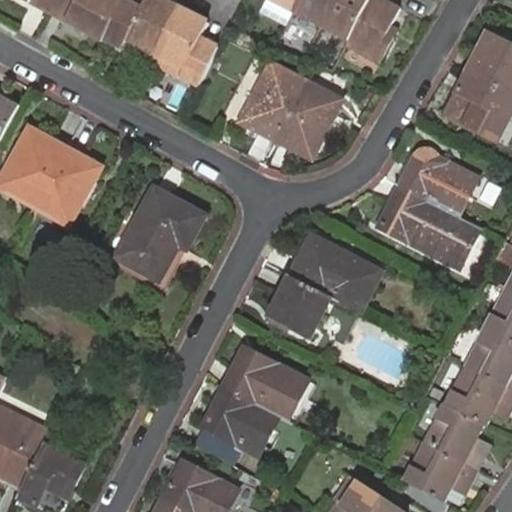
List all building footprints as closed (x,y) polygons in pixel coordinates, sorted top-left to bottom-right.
[(23,0),(48,14),(55,0),(23,0)] [(85,28),(106,40),(124,5),(115,0),(55,0),(48,14),(83,32),(85,28)] [(153,63),(180,11),(158,0),(147,0),(142,11),(138,19),(125,13),(111,42),(153,63)] [(269,0),(265,0),(258,13),(287,28),(295,13),(269,0)] [(269,0),(295,13),(302,0),(269,0)] [(305,18),(314,0),(302,0),(295,13),(305,18)] [(336,0),(314,0),(305,18),(322,27),(336,0)] [(371,0),(336,0),(322,27),(350,42),(371,0)] [(388,33),(401,9),(383,0),(371,0),(350,42),(348,46),(382,64),(396,37),(388,33)] [(142,11),(129,5),(125,13),(138,19),(142,11)] [(106,40),(111,42),(125,13),(121,11),(106,40)] [(180,11),(153,63),(202,87),(216,58),(197,49),(202,41),(210,25),(180,11)] [(83,32),(104,44),(106,40),(85,28),(83,32)] [(479,60),(470,77),(511,98),(511,46),(495,38),(491,36),(480,57),(479,60)] [(220,50),(202,41),(197,49),(216,58),(220,50)] [(242,123),(278,142),(281,136),(307,87),(271,68),(242,123)] [(511,119),(511,98),(470,77),(469,78),(460,94),(449,117),(468,127),(500,143),(511,119)] [(281,136),(308,149),(312,151),(316,150),(319,148),(321,145),(345,101),(309,83),(307,87),(281,136)] [(0,145),(1,146),(22,107),(6,98),(4,101),(0,98),(0,145)] [(36,207),(68,149),(32,129),(0,187),(2,189),(16,197),(36,207)] [(104,169),(68,149),(36,207),(72,228),(81,211),(96,183),(104,169)] [(479,180),(439,159),(438,156),(435,154),(433,153),(429,152),(426,152),(424,153),(421,154),(419,157),(402,188),(460,218),(479,180)] [(460,218),(402,188),(381,228),(404,240),(408,231),(430,242),(425,251),(461,270),(482,230),(460,218)] [(207,218),(157,190),(142,217),(137,226),(119,259),(162,283),(182,247),(189,251),(207,218)] [(404,240),(425,251),(430,242),(408,231),(404,240)] [(314,238),(293,278),(334,299),(363,314),(384,275),(314,238)] [(334,299),(293,278),(283,298),(273,318),(275,320),(313,339),(334,299)] [(495,316),(488,331),(511,342),(511,294),(507,292),(495,316)] [(480,345),(468,370),(485,378),(507,390),(511,392),(511,342),(488,331),(480,345)] [(245,351),(225,389),(281,419),(290,423),(312,383),(280,366),(279,368),(245,351)] [(486,427),(488,428),(494,414),(500,405),(511,410),(511,392),(507,390),(485,378),(468,370),(455,394),(448,408),(486,427)] [(0,400),(9,383),(0,378),(0,400)] [(281,419),(225,389),(205,429),(223,439),(225,435),(247,447),(262,455),(281,419)] [(511,410),(500,405),(494,414),(508,421),(511,412),(511,410)] [(0,407),(0,473),(27,487),(47,447),(52,436),(37,429),(39,427),(0,407)] [(479,440),(486,427),(448,408),(446,407),(439,421),(427,445),(443,454),(466,465),(479,472),(487,457),(474,450),(479,440)] [(236,468),(247,447),(225,435),(223,439),(205,429),(196,447),(228,464),(230,464),(236,468)] [(474,450),(487,457),(492,447),(479,440),(474,450)] [(472,487),(479,472),(466,465),(443,454),(427,445),(414,468),(407,483),(446,503),(453,489),(458,480),(472,487)] [(24,494),(22,498),(40,507),(49,511),(65,511),(72,498),(87,467),(47,447),(27,487),(24,494)] [(183,465),(164,501),(185,511),(230,511),(237,500),(240,493),(241,492),(223,483),(221,485),(183,465)] [(346,506),(360,484),(352,479),(337,501),(342,503),(346,506)] [(467,496),(472,487),(458,480),(453,489),(467,496)] [(401,511),(360,484),(346,506),(342,503),(335,511),(401,511)] [(185,511),(164,501),(158,511),(185,511)]
